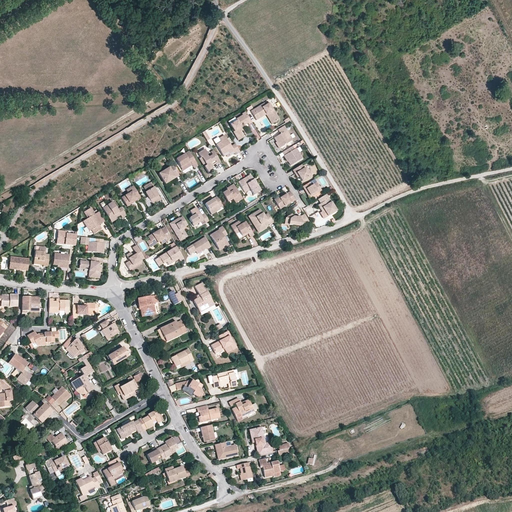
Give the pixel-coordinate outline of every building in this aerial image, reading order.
[(273,110),(267,101),(250,111),(255,119),(266,112),(273,123),(279,119),(273,110)] [(252,123),(245,112),(242,114),(242,115),(235,120),(236,121),(230,125),(234,131),(233,132),(238,141),(244,137),(240,132),(238,129),(241,127),(239,125),(242,123),(246,121),(247,124),(248,125),(252,123)] [(256,121),(266,115),(271,124),(273,123),(266,112),(255,119),(256,121)] [(285,129),(284,126),(278,130),(280,134),(274,138),(276,142),(280,148),(292,140),(287,131),(285,129)] [(231,147),(224,135),(218,138),(218,139),(220,142),(216,145),(223,157),(228,154),(229,156),(234,153),(235,155),(240,153),(235,144),(231,147)] [(302,159),(296,148),(294,150),(292,146),(282,152),(290,166),(302,159)] [(220,162),(213,151),(210,152),(212,155),(208,158),(206,155),(208,154),(207,154),(204,149),(198,153),(200,158),(199,159),(208,174),(213,171),(211,166),(216,163),(216,164),(220,162)] [(198,166),(189,151),(175,159),(180,167),(190,162),(192,165),(194,168),(198,166)] [(183,171),(192,165),(190,162),(180,167),(183,171)] [(179,175),(176,171),(173,165),(158,174),(165,184),(175,178),(179,175)] [(313,174),(310,169),(307,171),(305,167),(303,169),(301,165),(292,170),(294,174),(296,173),(298,177),(301,181),(313,174)] [(253,180),(250,175),(238,182),(244,193),(250,190),(253,195),(260,191),(255,183),(253,180)] [(167,187),(177,181),(175,178),(165,184),(167,187)] [(321,191),(314,180),(302,187),(304,190),(305,189),(311,197),(321,191)] [(161,200),(150,183),(143,187),(146,192),(145,193),(152,205),(161,200)] [(236,189),(234,185),(227,189),(227,190),(225,191),(222,193),(227,202),(232,199),(235,203),(242,199),(238,192),(236,189)] [(141,199),(133,186),(126,191),(128,194),(121,198),(125,204),(128,202),(130,205),(134,202),(133,202),(133,201),(136,199),(136,200),(137,201),(141,199)] [(295,200),(290,191),(286,194),(285,192),(281,195),(281,197),(274,201),(279,210),(295,200)] [(337,211),(327,194),(319,199),(321,203),(319,205),(321,208),(323,207),(325,211),(328,216),(337,211)] [(223,205),(217,196),(210,201),(208,202),(204,204),(211,215),(220,209),(219,208),(219,207),(223,205)] [(117,210),(113,202),(103,208),(109,219),(114,216),(114,215),(116,214),(117,217),(120,215),(122,218),(126,215),(121,207),(117,210)] [(209,221),(204,214),(201,216),(200,215),(199,216),(197,213),(199,212),(196,207),(190,211),(193,216),(189,218),(189,219),(193,226),(203,220),(205,223),(209,221)] [(101,224),(95,214),(91,208),(84,212),(87,218),(84,220),(88,226),(90,225),(92,229),(91,230),(93,234),(102,229),(99,225),(101,224)] [(273,222),(268,213),(264,216),(260,210),(251,215),(253,219),(251,221),(256,230),(262,227),(261,225),(263,223),(264,226),(268,223),(269,225),(273,222)] [(105,222),(99,212),(95,214),(101,224),(105,222)] [(309,222),(304,214),(301,216),(297,216),(297,217),(294,216),(293,215),(292,213),(287,216),(287,218),(285,218),(284,224),(299,226),(303,224),(304,226),(309,222)] [(188,225),(182,217),(179,219),(179,218),(169,224),(173,230),(175,229),(177,232),(175,233),(178,238),(185,234),(182,228),(188,225)] [(92,229),(90,225),(88,226),(84,220),(83,221),(89,231),(91,230),(92,229)] [(254,235),(245,221),(240,225),(238,221),(230,226),(238,240),(242,238),(241,236),(245,234),(245,232),(246,232),(248,234),(250,238),(254,235)] [(258,233),(266,228),(265,227),(269,225),(268,223),(264,226),(263,223),(261,225),(262,227),(256,230),(258,233)] [(223,237),(227,235),(222,227),(218,229),(219,230),(210,235),(218,249),(228,244),(223,237)] [(171,239),(164,228),(160,230),(148,237),(149,240),(153,246),(160,241),(162,244),(171,239)] [(75,246),(76,235),(66,234),(66,231),(58,231),(56,244),(59,244),(59,242),(64,243),(64,245),(75,246)] [(103,243),(103,240),(81,237),(80,244),(83,245),(88,245),(87,252),(101,254),(103,243)] [(211,247),(205,237),(185,249),(189,255),(195,251),(197,254),(206,248),(207,249),(211,247)] [(144,259),(136,245),(132,248),(136,254),(132,256),(130,253),(126,255),(129,261),(125,264),(129,271),(134,268),(132,266),(140,261),(144,259)] [(48,267),(49,255),(45,254),(45,247),(39,247),(38,252),(35,251),(33,262),(38,262),(38,265),(43,265),(43,267),(48,267)] [(183,259),(176,247),(159,257),(163,264),(166,262),(168,265),(178,259),(179,261),(183,259)] [(67,268),(69,255),(54,254),(53,265),(59,266),(59,267),(67,268)] [(27,271),(29,259),(10,257),(9,266),(16,267),(16,270),(27,271)] [(98,268),(99,263),(102,263),(103,259),(91,257),(90,262),(80,260),(79,269),(83,269),(85,268),(89,268),(88,271),(91,271),(90,278),(99,279),(100,272),(101,272),(101,268),(98,268)] [(163,264),(159,257),(154,260),(158,267),(163,264)] [(204,311),(204,309),(208,307),(208,306),(213,303),(202,283),(194,287),(200,297),(193,301),(200,313),(204,311)] [(178,303),(181,301),(178,293),(174,295),(172,291),(167,293),(174,306),(178,303)] [(0,301),(1,301),(1,307),(17,307),(17,295),(1,295),(1,296),(0,295),(0,301)] [(150,296),(151,304),(153,303),(158,302),(157,295),(150,296)] [(137,299),(139,308),(140,308),(141,315),(155,313),(153,303),(151,304),(150,296),(137,299)] [(33,298),(33,300),(30,300),(30,297),(22,297),(22,311),(27,311),(29,311),(29,310),(39,310),(39,298),(33,298)] [(53,299),(49,299),(49,313),(59,313),(59,311),(64,311),(64,313),(69,313),(69,301),(59,300),(59,302),(56,302),(53,301),(53,299)] [(73,305),(72,318),(77,319),(77,315),(82,315),(86,316),(86,315),(94,315),(94,313),(94,306),(94,304),(86,304),(86,306),(84,306),(73,305)] [(113,324),(110,326),(106,321),(100,325),(103,330),(101,331),(107,341),(119,334),(113,324)] [(181,321),(176,323),(176,321),(160,329),(166,342),(187,332),(181,321)] [(160,329),(157,331),(163,344),(166,342),(160,329)] [(44,333),(44,335),(38,336),(38,334),(36,335),(34,331),(27,336),(31,344),(29,345),(29,346),(35,343),(37,346),(41,344),(50,343),(54,343),(54,339),(59,338),(58,332),(44,333)] [(211,345),(215,354),(225,349),(227,353),(237,348),(234,343),(233,344),(229,337),(230,336),(228,331),(217,337),(220,341),(211,345)] [(69,353),(70,352),(72,354),(79,355),(84,352),(77,339),(74,340),(70,337),(62,345),(66,348),(65,350),(69,353)] [(107,356),(113,366),(128,356),(123,347),(107,356)] [(171,358),(176,367),(179,365),(189,360),(190,363),(193,361),(188,350),(171,358)] [(80,363),(92,356),(90,352),(78,360),(80,363)] [(8,364),(21,373),(23,370),(28,364),(15,354),(8,364)] [(88,365),(85,367),(90,375),(93,373),(88,365)] [(80,370),(83,375),(70,383),(75,391),(83,387),(87,394),(93,390),(85,378),(90,375),(85,367),(80,370)] [(32,376),(23,370),(21,373),(16,380),(24,386),(32,376)] [(233,371),(217,375),(217,376),(211,377),(214,388),(220,387),(220,386),(219,384),(229,382),(231,388),(237,387),(235,380),(233,371)] [(134,379),(136,382),(137,382),(139,380),(143,378),(140,373),(136,376),(133,377),(134,379)] [(123,394),(124,396),(137,389),(134,383),(132,380),(131,377),(127,379),(129,382),(120,387),(118,384),(114,387),(119,396),(123,394)] [(9,407),(9,402),(12,401),(11,390),(10,391),(8,391),(6,389),(8,387),(0,379),(0,390),(2,389),(4,392),(4,394),(0,394),(0,401),(1,402),(2,407),(9,407)] [(198,384),(192,380),(175,384),(176,391),(181,390),(191,397),(193,393),(199,397),(204,396),(204,395),(201,389),(203,385),(199,383),(198,384)] [(55,402),(59,405),(64,400),(69,394),(61,387),(51,397),(50,396),(46,400),(51,406),(55,402)] [(87,394),(83,387),(75,391),(79,394),(83,395),(87,394)] [(236,407),(231,410),(237,422),(242,420),(241,417),(246,415),(244,412),(248,410),(247,407),(251,405),(248,400),(243,402),(245,405),(242,406),(240,404),(238,398),(228,403),(230,407),(235,404),(236,407)] [(64,400),(59,405),(64,409),(68,404),(65,401),(64,400)] [(53,412),(44,404),(40,408),(32,401),(25,409),(36,420),(39,417),(43,422),(53,412)] [(251,406),(251,405),(247,407),(248,410),(244,412),(246,415),(254,411),(251,406)] [(218,408),(208,410),(207,406),(196,408),(198,413),(199,413),(201,412),(202,416),(200,417),(198,417),(199,423),(220,418),(218,408)] [(137,420),(143,432),(153,426),(152,423),(151,421),(155,419),(156,421),(162,418),(157,409),(147,414),(148,416),(142,419),(141,418),(137,420)] [(70,424),(74,428),(78,425),(73,420),(70,424)] [(137,420),(132,423),(131,422),(116,430),(119,434),(122,433),(124,437),(131,433),(136,431),(138,434),(143,432),(137,420)] [(211,425),(200,428),(203,442),(214,440),(214,439),(213,432),(211,425)] [(270,442),(265,443),(261,427),(252,430),(255,443),(257,442),(260,455),(272,452),(270,442)] [(67,443),(61,433),(54,438),(51,434),(46,438),(49,443),(52,442),(55,447),(59,445),(60,448),(67,443)] [(103,455),(112,450),(105,437),(96,442),(101,452),(103,455)] [(166,444),(166,445),(161,449),(160,447),(156,449),(160,456),(162,460),(172,455),(170,452),(174,450),(178,449),(172,438),(165,442),(166,444)] [(216,449),(219,449),(221,459),(238,456),(235,445),(226,447),(225,443),(215,445),(216,449)] [(152,450),(153,452),(146,455),(151,464),(158,460),(157,458),(160,456),(156,449),(156,447),(152,449),(152,450)] [(277,451),(279,457),(290,454),(288,448),(279,450),(279,451),(277,451)] [(58,459),(56,455),(44,463),(47,469),(51,467),(54,473),(58,471),(59,473),(69,468),(63,456),(58,459)] [(107,463),(110,467),(103,471),(111,486),(115,484),(113,479),(118,477),(118,476),(116,472),(122,469),(119,463),(121,462),(118,457),(107,463)] [(266,464),(265,459),(259,460),(260,468),(266,467),(267,470),(263,470),(265,478),(273,476),(274,477),(280,476),(279,472),(278,466),(277,461),(266,464)] [(248,463),(240,465),(236,466),(237,469),(240,469),(241,474),(242,480),(252,478),(248,463)] [(29,476),(28,476),(31,486),(33,486),(42,483),(38,472),(37,472),(35,467),(34,467),(33,464),(25,466),(27,471),(29,476)] [(160,471),(159,467),(151,471),(143,475),(145,478),(146,478),(153,474),(160,471)] [(164,470),(169,484),(186,477),(184,472),(182,467),(173,471),(172,470),(171,467),(164,470)] [(101,480),(97,472),(93,474),(94,477),(91,479),(90,477),(84,479),(86,482),(84,484),(82,481),(81,478),(75,481),(82,495),(79,497),(81,501),(87,498),(85,495),(88,493),(87,491),(94,487),(95,489),(99,487),(98,485),(97,482),(101,480)] [(32,488),(33,493),(31,494),(33,500),(41,498),(39,492),(44,490),(42,483),(33,486),(33,488),(32,488)] [(125,511),(119,495),(118,495),(111,498),(112,501),(111,502),(113,506),(111,506),(113,511),(125,511)] [(135,511),(142,509),(151,506),(148,500),(151,499),(150,497),(147,498),(146,496),(131,502),(132,504),(128,505),(131,511),(135,511)] [(16,506),(14,498),(6,501),(8,508),(2,509),(3,511),(14,511),(13,507),(16,506)]
